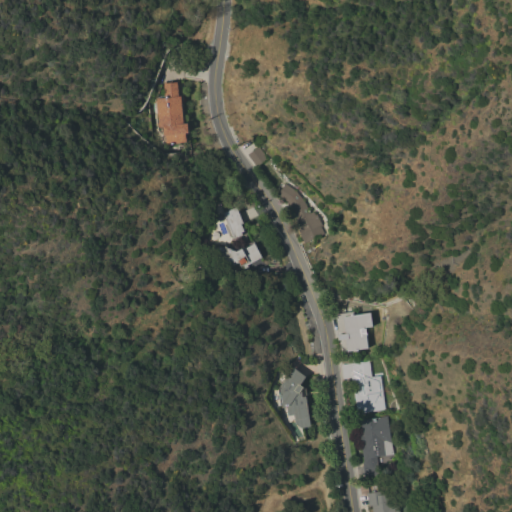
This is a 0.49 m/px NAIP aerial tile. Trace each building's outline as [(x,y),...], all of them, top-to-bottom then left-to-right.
[(183,123),(187,122),(188,132),(184,132),(185,142),(165,144),(164,135),(163,135),(162,127),(157,127),(154,98),(164,97),(162,83),(176,82),(178,96),(180,96),(183,123)] [(258,146),(267,158),(256,166),(247,155),(258,146)] [(284,184),(299,193),(302,200),(303,199),(309,213),(312,211),(314,215),(316,214),(321,224),(319,225),(323,233),(304,243),(293,219),(296,218),(287,201),(277,195),(284,184)] [(223,213),(236,207),(243,223),(241,224),(245,233),(233,238),(223,213)] [(262,257),(244,266),(243,265),(240,266),(238,262),(233,265),(231,261),(223,265),(214,249),(220,246),(223,247),(225,246),(233,249),(233,250),(236,251),(244,247),(245,248),(254,243),(262,257)] [(341,352),(335,314),(353,311),(353,315),(370,312),(372,326),(365,328),(368,348),(341,352)] [(357,413),(352,381),(351,382),(350,377),(343,379),(341,364),(368,360),(370,377),(379,375),(384,409),(357,413)] [(306,376),(300,384),(305,387),(311,426),(301,428),(295,423),(293,415),(287,416),(286,407),(281,408),(278,387),(292,366),(306,376)] [(392,454),(376,456),(379,475),(365,477),(362,461),(363,461),(357,420),(386,415),(392,454)] [(366,493),(375,492),(376,496),(390,494),(393,511),(398,511),(372,511),(371,505),(368,506),(366,493)]
